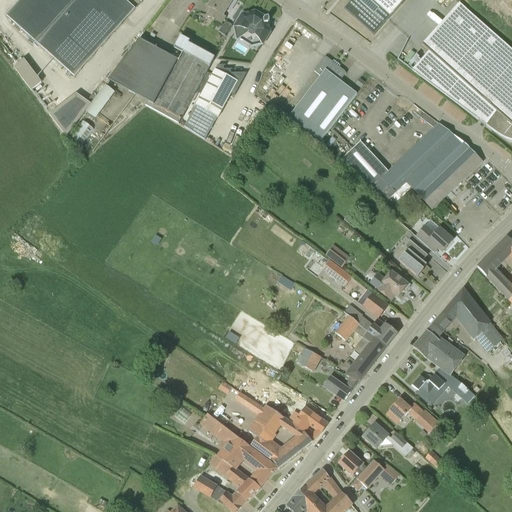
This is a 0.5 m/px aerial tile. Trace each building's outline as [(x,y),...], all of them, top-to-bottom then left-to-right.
[(21,0),(6,17),(37,44),(76,0),(21,0)] [(76,0),(37,44),(74,78),(142,2),(139,0),(76,0)] [(211,9),(207,15),(221,24),(225,17),(223,16),(233,0),(211,0),(207,7),(211,9)] [(355,0),(348,8),(377,33),(406,0),(405,0),(355,0)] [(511,145),(511,143),(511,50),(466,10),(412,70),(398,60),(408,40),(397,60),(511,145)] [(234,27),(233,27),(236,41),(247,33),(251,36),(255,34),(263,45),(270,33),(268,23),(269,21),(268,17),(265,18),(264,19),(260,16),(261,15),(255,12),(242,15),(234,27)] [(196,93),(207,73),(206,73),(214,58),(188,44),(189,41),(180,36),(174,47),(182,53),(178,61),(139,40),(109,80),(147,101),(144,105),(178,123),(180,119),(181,120),(196,93)] [(289,118),(320,142),(357,95),(340,82),(346,74),(339,68),(341,66),(334,60),(332,63),(325,57),(314,72),(320,77),(289,118)] [(207,73),(196,93),(201,96),(195,107),(184,128),(205,140),(217,118),(218,118),(231,95),(234,97),(239,87),(239,74),(231,74),(231,70),(224,70),(224,66),(218,66),(215,70),(212,76),(207,73)] [(365,84),(359,80),(356,84),(361,89),(365,84)] [(76,95),(49,115),(66,138),(91,105),(76,95)] [(423,113),(420,118),(431,127),(435,122),(423,113)] [(93,129),(81,121),(67,140),(79,149),(93,129)] [(388,172),(374,157),(356,174),(369,188),(385,203),(396,193),(406,184),(432,210),(441,202),(483,163),(467,147),(439,125),(388,172)] [(355,147),(350,151),(342,159),(356,174),(374,157),(360,142),(355,147)] [(425,225),(415,237),(427,247),(431,243),(442,253),(453,241),(439,228),(434,233),(425,225)] [(511,242),(507,238),(477,268),(511,302),(511,242)] [(398,262),(417,278),(423,271),(423,270),(426,266),(422,262),(427,256),(410,241),(405,248),(408,251),(405,255),(404,254),(398,262)] [(336,256),(340,251),(333,246),(325,256),(341,269),(345,263),(336,256)] [(322,269),(329,261),(326,259),(320,267),(322,269)] [(352,278),(329,260),(329,261),(322,269),(322,270),(344,287),(352,278)] [(377,290),(388,299),(392,294),(397,298),(407,286),(408,287),(409,286),(391,273),(377,290)] [(295,285),(281,276),(277,283),(291,292),(295,285)] [(446,326),(456,314),(469,334),(468,335),(473,341),(475,339),(487,353),(503,341),(496,332),(489,324),(489,323),(463,290),(451,304),(438,319),(446,326)] [(363,307),(378,319),(388,307),(372,295),(363,307)] [(363,317),(357,311),(351,319),(359,325),(376,340),(386,348),(397,334),(387,326),(382,332),(373,326),(372,327),(362,319),(363,317)] [(351,319),(348,317),(335,334),(345,342),(353,332),(359,325),(351,319)] [(426,359),(440,369),(450,376),(462,359),(435,338),(446,326),(438,319),(413,348),(426,359)] [(376,340),(359,325),(353,332),(362,339),(357,347),(362,350),(363,349),(367,352),(369,348),(379,356),(386,348),(376,340)] [(346,375),(347,376),(349,377),(360,381),(379,356),(369,348),(367,352),(363,349),(362,350),(357,347),(354,351),(359,355),(348,370),(344,374),(346,375)] [(304,348),(301,354),(296,362),(313,372),(321,359),(304,348)] [(450,376),(440,369),(434,375),(431,379),(430,379),(425,379),(424,380),(420,376),(411,386),(418,391),(417,392),(422,397),(425,393),(428,396),(427,397),(433,402),(441,393),(439,391),(445,385),(467,405),(474,396),(460,383),(450,376)] [(346,381),(348,382),(355,388),(360,381),(349,377),(348,378),(346,381)] [(344,402),(351,393),(344,387),(330,378),(323,387),(344,402)] [(226,395),(231,387),(222,382),(217,389),(226,395)] [(169,405),(175,408),(180,400),(174,396),(169,405)] [(385,415),(397,426),(408,413),(417,420),(415,422),(429,435),(439,424),(425,411),(424,413),(414,404),(410,408),(399,399),(385,415)] [(289,422),(289,421),(283,417),(281,421),(264,410),(263,409),(257,416),(247,431),(256,437),(250,446),(270,461),(271,460),(278,470),(312,443),(312,444),(316,440),(310,436),(308,438),(304,433),(305,432),(289,422)] [(296,411),(289,421),(289,422),(305,432),(309,427),(314,431),(310,436),(316,440),(321,434),(327,425),(305,409),(301,414),(296,411)] [(222,449),(216,457),(222,461),(223,461),(233,469),(234,467),(243,456),(260,471),(251,481),(260,489),(276,470),(249,448),(250,447),(208,415),(201,425),(216,436),(215,437),(223,443),(225,445),(222,449)] [(388,436),(380,430),(375,425),(369,432),(370,433),(365,438),(364,437),(363,438),(376,450),(388,436)] [(395,433),(390,438),(393,441),(392,442),(393,444),(392,445),(401,453),(405,457),(412,449),(407,444),(407,443),(395,433)] [(414,453),(411,450),(406,456),(409,459),(414,453)] [(443,463),(430,452),(424,458),(437,470),(443,463)] [(339,464),(356,479),(362,472),(364,474),(367,470),(367,469),(349,453),(339,464)] [(362,472),(356,479),(357,481),(352,486),(358,491),(363,486),(367,489),(380,475),(384,470),(374,462),(367,469),(367,470),(364,474),(362,472)] [(234,467),(233,469),(225,478),(234,486),(238,490),(236,492),(235,491),(231,496),(226,493),(217,487),(200,477),(193,488),(215,502),(224,507),(225,506),(230,511),(236,511),(260,489),(251,481),(234,467)] [(323,470),(312,481),(306,487),(312,493),(314,493),(323,485),(333,498),(340,492),(330,479),(323,470)] [(383,478),(391,485),(398,477),(391,470),(383,478)] [(294,498),(306,511),(343,511),(351,505),(342,495),(340,492),(333,498),(325,506),(312,493),(306,487),(294,498)] [(290,511),(306,511),(294,498),(286,508),(290,511)] [(100,499),(98,504),(105,508),(107,504),(100,499)]
